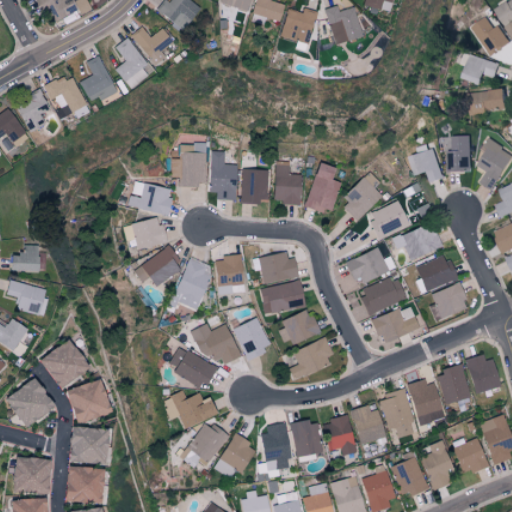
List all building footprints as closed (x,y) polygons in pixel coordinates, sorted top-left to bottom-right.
[(89,10),(84,0),(73,0),(71,1),(71,0),(36,0),(46,23),(77,11),(78,14),(89,10)] [(181,32),(199,8),(188,0),(169,0),(168,2),(164,0),(162,0),(154,11),(181,32)] [(219,0),(219,3),(245,12),(248,0),(219,0)] [(254,0),(250,14),(279,21),(283,4),(269,1),(268,0),(254,0)] [(363,0),(362,6),(369,8),(369,10),(378,13),(381,0),(390,3),(391,0),(363,0)] [(511,34),(511,0),(508,0),(497,6),(511,34)] [(337,11),(335,6),(323,10),(334,45),(361,37),(351,7),(337,11)] [(287,8),(278,35),(305,45),(316,12),(302,7),(300,13),(287,8)] [(511,43),(501,24),(494,28),(483,8),(468,16),(490,55),(511,43)] [(161,28),(148,37),(141,27),(130,35),(153,66),(164,58),(159,51),(171,42),(161,28)] [(127,89),(151,73),(127,37),(113,47),(123,62),(113,68),(127,89)] [(464,79),(483,82),(484,74),(497,77),(500,60),(469,54),(464,79)] [(78,81),(87,101),(96,97),(97,100),(114,92),(97,56),(84,62),(90,76),(78,81)] [(58,108),(53,111),(57,119),(84,105),(68,74),(42,87),(48,99),(53,97),(58,108)] [(38,114),(48,109),(37,89),(23,96),(25,101),(14,106),(28,132),(43,124),(38,114)] [(507,109),(506,89),(468,91),(469,111),(507,109)] [(0,136),(4,133),(14,147),(27,138),(5,107),(0,110),(0,136)] [(180,144),(191,145),(192,134),(181,133),(180,144)] [(449,170),(472,170),(471,134),(453,135),(453,149),(448,150),(449,170)] [(481,181),(494,189),(511,158),(511,151),(490,138),(486,145),(489,147),(478,165),(488,170),(481,181)] [(178,186),(204,186),(205,142),(193,142),(193,146),(179,145),(178,186)] [(444,177),(432,142),(417,146),(419,153),(411,156),(417,175),(428,171),(431,182),(444,177)] [(215,200),(234,201),(235,165),(223,164),(223,152),(209,151),(208,192),(215,192),(215,200)] [(330,180),(334,168),(317,163),(304,207),(329,214),(339,183),(330,180)] [(287,165),(274,165),(272,200),(280,200),(280,204),(298,205),(299,175),(287,174),(287,165)] [(266,170),(240,170),(239,203),(265,203),(266,170)] [(376,181),(367,173),(338,204),(356,221),(381,195),(371,186),(376,181)] [(171,190),(134,181),(130,195),(129,194),(126,206),(165,215),(171,190)] [(502,216),(511,211),(511,185),(502,190),(506,199),(496,203),(502,216)] [(377,239),(407,225),(396,201),(366,215),(377,239)] [(419,220),(431,214),(425,202),(413,208),(419,220)] [(131,223),(135,247),(163,242),(158,218),(131,223)] [(511,249),(511,222),(494,231),(504,253),(511,249)] [(440,247),(430,223),(390,239),(394,250),(402,247),(408,261),(440,247)] [(35,270),(36,245),(20,245),(20,253),(9,253),(8,269),(35,270)] [(148,277),(153,285),(181,269),(168,247),(131,268),(139,282),(148,277)] [(345,262),(356,286),(394,268),(388,256),(382,259),(377,247),(345,262)] [(261,282),(296,276),(293,257),(286,258),(285,251),(251,258),(253,270),(259,269),(261,282)] [(213,258),(216,294),(230,293),(230,286),(242,284),(239,255),(213,258)] [(419,295),(454,280),(443,255),(413,268),(418,279),(414,281),(419,295)] [(176,302),(194,309),(208,277),(202,275),(205,267),(186,259),(167,305),(174,308),(176,302)] [(357,289),(365,313),(402,301),(394,277),(357,289)] [(4,294),(16,297),(13,308),(41,315),(45,298),(41,297),(43,289),(7,280),(4,294)] [(258,288),(263,314),(303,306),(298,280),(258,288)] [(466,307),(456,283),(429,295),(433,304),(427,307),(433,321),(466,307)] [(370,320),(380,343),(417,327),(408,304),(370,320)] [(279,320),(283,327),(277,329),(282,342),(289,338),(291,344),(317,332),(307,308),(279,320)] [(188,331),(199,356),(208,352),(212,361),(219,358),(222,364),(237,356),(218,316),(188,331)] [(269,348),(256,317),(231,328),(244,358),(269,348)] [(0,325),(0,343),(11,351),(26,329),(9,318),(3,327),(0,325)] [(286,368),(291,379),(328,363),(325,355),(330,353),(324,337),(291,350),(296,364),(286,368)] [(87,366),(66,338),(37,360),(58,387),(87,366)] [(168,363),(175,366),(171,373),(202,388),(213,365),(175,347),(168,363)] [(473,393),(498,385),(490,358),(484,360),(481,353),(463,359),(473,393)] [(460,364),(434,371),(443,404),(456,400),(458,411),(471,408),(460,364)] [(3,396),(22,426),(53,407),(34,377),(3,396)] [(63,389),(74,422),(108,411),(97,378),(63,389)] [(424,385),(423,378),(405,383),(417,424),(442,417),(432,383),(424,385)] [(386,429),(393,427),(396,437),(414,432),(401,389),(377,396),(386,429)] [(214,413),(207,396),(200,399),(197,392),(184,398),(181,390),(161,399),(169,419),(177,415),(183,428),(214,413)] [(375,408),(369,410),(367,404),(348,410),(359,444),(384,436),(375,408)] [(509,457),(507,451),(511,448),(511,446),(501,414),(476,422),(490,464),(509,457)] [(340,455),(355,452),(345,415),(320,422),(327,450),(338,447),(340,455)] [(314,418),(287,424),(295,456),(321,451),(314,418)] [(226,437),(206,420),(177,455),(191,466),(196,460),(202,466),(226,437)] [(290,466),(282,422),(264,425),(265,432),(259,434),(264,470),(290,466)] [(65,459),(101,465),(106,430),(70,424),(65,459)] [(240,472),(255,445),(232,433),(212,468),(229,477),(234,469),(240,472)] [(460,472),(469,469),(470,472),(486,466),(475,437),(462,441),(461,437),(449,442),(460,472)] [(450,467),(440,440),(426,445),(429,452),(418,456),(431,489),(447,483),(442,470),(450,467)] [(46,492),(48,457),(12,456),(11,491),(46,492)] [(401,497),(425,487),(412,456),(388,466),(401,497)] [(374,474),(360,478),(369,511),(388,507),(386,499),(391,498),(383,464),(372,467),(374,474)] [(100,467),(64,465),(63,501),(99,502),(100,467)] [(328,482),(336,511),(363,511),(353,475),(328,482)] [(330,511),(324,482),(306,486),(308,495),(300,497),(303,511),(330,511)] [(240,511),(267,511),(265,494),(255,496),(254,490),(244,492),(245,498),(239,499),(240,511)] [(272,511),(299,511),(296,492),(283,494),(284,502),(271,505),(272,511)] [(44,511),(45,497),(9,498),(9,511),(44,511)] [(222,511),(209,502),(200,511),(222,511)]
